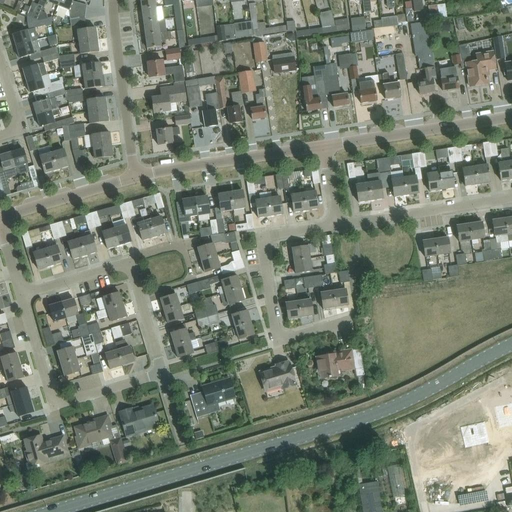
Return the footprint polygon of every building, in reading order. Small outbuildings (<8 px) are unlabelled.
[(39,0),(37,5),(32,18),(39,21),(42,12),(44,8),(47,1),(47,0),(39,0)] [(73,0),(60,0),(58,6),(69,10),(69,14),(70,20),(85,18),(84,12),(87,5),(73,2),(73,0)] [(160,0),(140,0),(142,10),(156,8),(155,1),(161,0),(160,0)] [(368,0),(362,0),(364,13),(370,12),(368,0)] [(423,11),(423,10),(421,0),(412,0),(414,12),(423,11)] [(22,14),(27,16),(32,18),(37,5),(33,3),(31,8),(25,5),(22,14)] [(253,36),(270,34),(269,28),(258,29),(256,13),(255,4),(249,5),(251,22),(253,36)] [(429,14),(429,20),(431,20),(447,17),(445,4),(428,6),(428,9),(429,14)] [(156,8),(142,10),(143,23),(157,21),(156,8)] [(397,17),(396,17),(397,23),(414,21),(412,8),(405,9),(406,15),(397,16),(397,17)] [(336,31),(335,25),(331,11),(319,14),(322,27),(323,33),(336,31)] [(32,18),(27,16),(27,24),(29,30),(35,28),(44,26),(43,20),(39,21),(32,18)] [(86,24),(85,18),(70,20),(71,26),(86,24)] [(157,21),(143,23),(145,35),(159,33),(166,32),(164,20),(157,21)] [(294,21),(286,21),(287,25),(288,31),(288,32),(295,31),(294,21)] [(233,25),(235,33),(235,39),(253,36),(251,22),(233,25)] [(414,24),(410,24),(415,56),(417,56),(417,57),(420,71),(425,71),(426,81),(417,82),(418,85),(419,95),(434,92),(432,80),(436,79),(436,77),(434,68),(431,52),(432,52),(430,40),(428,31),(426,22),(414,24)] [(287,25),(269,28),(270,34),(288,31),(287,25)] [(224,27),(217,27),(218,35),(218,41),(225,40),(224,27)] [(22,32),(12,35),(16,47),(31,42),(37,40),(38,40),(35,28),(29,30),(27,30),(22,32)] [(77,31),(78,42),(97,40),(95,28),(77,31)] [(297,37),(311,35),(310,29),(295,31),(296,37),(297,37)] [(352,32),(350,33),(351,42),(373,40),(372,30),(352,32)] [(145,35),(147,49),(161,47),(160,41),(171,39),(170,31),(166,32),(159,33),(145,35)] [(294,33),(286,34),(286,39),(290,42),(295,41),(294,33)] [(218,35),(200,38),(201,44),(213,42),(218,41),(218,35)] [(56,36),(47,38),(50,47),(57,44),(56,36)] [(501,36),(493,38),(496,59),(505,58),(501,36)] [(31,42),(16,47),(19,58),(29,56),(34,54),(40,52),(37,40),(31,42)] [(80,54),(89,53),(99,52),(97,40),(78,42),(80,54)] [(233,53),(231,42),(223,44),(225,54),(233,53)] [(267,62),(264,43),(253,44),(255,63),(267,62)] [(57,47),(41,52),(43,57),(58,53),(57,47)] [(458,47),(450,48),(452,56),(453,64),(461,63),(458,47)] [(180,49),(165,51),(167,61),(181,59),(180,49)] [(488,70),(495,69),(493,52),(476,55),(477,62),(466,63),(469,87),(488,84),(487,75),(488,73),(488,70)] [(58,53),(43,57),(44,63),(56,60),(60,59),(60,58),(59,57),(58,53)] [(272,56),(274,73),(295,70),(293,53),(272,56)] [(403,53),(397,54),(396,54),(400,81),(407,80),(403,53)] [(60,59),(60,63),(75,61),(74,54),(59,57),(60,58),(60,59)] [(352,59),(350,60),(345,61),(346,67),(348,67),(348,68),(349,68),(354,67),(353,61),(352,61),(352,59)] [(75,61),(60,63),(61,69),(74,67),(76,67),(76,66),(75,61)] [(173,83),(173,84),(184,82),(184,81),(185,81),(182,65),(163,68),(163,61),(147,63),(149,78),(173,75),(174,83),(173,83)] [(196,77),(193,61),(183,62),(186,78),(196,77)] [(47,74),(44,63),(23,69),(26,81),(47,74)] [(81,65),(77,66),(78,72),(82,71),(83,77),(83,78),(102,75),(100,63),(90,64),(81,65)] [(337,71),(336,63),(330,64),(327,65),(327,66),(327,71),(324,72),(327,95),(331,94),(333,108),(348,105),(347,94),(340,95),(337,71)] [(319,96),(327,95),(324,72),(327,71),(327,66),(321,67),(312,68),(315,85),(302,87),(306,112),(321,109),(319,96)] [(354,67),(349,68),(351,80),(353,93),(359,92),(360,92),(358,83),(358,79),(359,79),(357,67),(354,67)] [(454,67),(439,69),(440,76),(441,81),(443,91),(458,89),(457,79),(457,78),(456,71),(455,67),(454,67)] [(255,91),(252,71),(238,74),(241,93),(255,91)] [(34,97),(64,88),(62,83),(63,83),(63,77),(59,78),(60,81),(51,83),(48,74),(47,74),(26,81),(30,93),(33,92),(34,97)] [(378,83),(383,82),(385,100),(400,97),(398,84),(390,85),(388,74),(377,75),(378,83)] [(102,75),(83,78),(85,89),(93,88),(103,87),(102,75)] [(365,82),(358,83),(360,92),(359,92),(359,94),(361,103),(376,101),(375,91),(374,84),(378,83),(377,75),(373,76),(365,77),(365,82)] [(197,79),(185,81),(186,88),(190,108),(201,106),(198,86),(197,79)] [(174,87),(170,88),(160,89),(162,97),(152,98),(154,113),(170,111),(169,104),(186,101),(184,82),(173,84),(174,87)] [(65,92),(64,88),(34,97),(36,103),(33,104),(36,116),(51,111),(58,109),(57,104),(55,97),(65,95),(66,94),(65,92)] [(266,97),(265,89),(258,89),(259,94),(255,95),(257,108),(250,109),(252,120),(266,118),(262,97),(266,97)] [(216,91),(217,93),(219,103),(226,102),(224,90),(216,91)] [(227,108),(228,114),(229,124),(241,122),(239,107),(243,106),(241,92),(231,93),(233,107),(227,108)] [(208,111),(202,112),(205,128),(218,126),(215,110),(220,110),(219,103),(217,93),(205,95),(207,105),(208,111)] [(82,95),(68,97),(68,100),(69,106),(71,114),(74,114),(73,103),(83,102),(82,95)] [(86,101),(88,113),(107,110),(105,98),(86,101)] [(53,117),(60,114),(58,109),(51,111),(36,116),(40,127),(42,127),(42,128),(43,127),(55,123),(53,117)] [(108,122),(107,110),(88,113),(90,125),(108,122)] [(175,117),(177,126),(192,124),(190,115),(175,117)] [(72,117),(61,120),(56,122),(58,128),(74,123),(72,117)] [(84,125),(69,127),(70,133),(85,131),(84,125)] [(180,135),(179,128),(156,131),(158,145),(173,143),(172,136),(180,135)] [(110,133),(92,135),(94,147),(112,144),(110,133)] [(32,138),(32,136),(26,138),(29,147),(30,152),(36,150),(34,142),(37,141),(36,137),(32,138)] [(495,141),(489,142),(491,157),(497,156),(495,141)] [(485,158),(491,157),(489,142),(483,143),(484,149),(485,158)] [(112,144),(94,147),(96,159),(114,156),(112,144)] [(472,150),(471,145),(453,148),(456,162),(462,161),(460,151),(472,150)] [(456,162),(453,148),(435,151),(437,159),(448,157),(449,163),(455,162),(456,162)] [(500,149),(502,163),(498,163),(499,172),(498,172),(499,174),(501,181),(511,179),(511,176),(510,161),(508,148),(500,149)] [(34,187),(40,186),(34,166),(28,167),(26,159),(23,149),(11,153),(18,175),(29,172),(34,187)] [(51,153),(56,170),(68,167),(63,149),(51,153)] [(73,150),(74,155),(77,165),(83,163),(79,149),(73,150)] [(426,166),(424,152),(418,153),(420,167),(426,166)] [(0,163),(0,178),(5,196),(11,194),(6,179),(18,175),(11,153),(0,155),(0,158),(1,163),(0,163)] [(56,170),(51,153),(39,156),(45,174),(56,170)] [(414,168),(420,167),(418,153),(412,154),(414,168)] [(409,160),(408,155),(382,159),(384,173),(391,172),(390,164),(401,163),(401,161),(409,160)] [(384,173),(382,159),(376,160),(378,174),(384,173)] [(40,162),(34,164),(40,183),(46,181),(40,162)] [(355,178),(353,163),(347,164),(349,179),(355,178)] [(488,171),(487,171),(487,165),(474,167),(477,185),(489,183),(488,173),(489,173),(488,171)] [(477,185),(474,167),(462,169),(465,187),(477,185)] [(313,184),(314,184),(320,183),(317,169),(304,171),(305,177),(312,176),(313,184)] [(441,190),(454,188),(451,170),(439,172),(441,190)] [(429,192),(441,190),(439,172),(427,174),(429,192)] [(290,188),(288,173),(282,174),(284,189),(290,188)] [(278,190),(284,189),(282,174),(275,175),(278,190)] [(415,176),(403,178),(406,196),(418,194),(415,176)] [(394,197),(406,196),(403,178),(391,180),(392,186),(391,186),(391,188),(392,187),(394,197)] [(368,183),(370,201),(383,199),(380,181),(368,183)] [(356,185),(358,203),(370,201),(368,183),(356,185)] [(242,191),(230,193),(232,211),(245,209),(242,191)] [(302,193),(305,211),(318,209),(315,191),(302,193)] [(218,194),(221,212),(232,211),(230,193),(218,194)] [(305,211),(302,193),(291,195),(294,213),(305,211)] [(164,208),(160,194),(154,195),(158,209),(164,208)] [(195,198),(198,216),(209,214),(207,196),(195,198)] [(280,197),(267,199),(270,217),(282,215),(280,197)] [(183,202),(176,203),(179,223),(181,223),(190,222),(190,217),(197,216),(195,198),(182,200),(183,202)] [(144,205),(143,199),(125,204),(129,218),(135,216),(133,208),(144,205)] [(260,200),(255,201),(257,209),(258,218),(270,217),(267,199),(260,200)] [(123,220),(129,218),(125,204),(108,208),(109,212),(120,209),(123,220)] [(147,213),(154,211),(151,204),(145,206),(147,213)] [(109,212),(108,208),(91,214),(95,228),(101,226),(98,217),(109,213),(109,212)] [(89,230),(95,228),(91,214),(85,215),(89,230)] [(254,229),(252,215),(252,214),(245,215),(247,223),(235,225),(236,232),(254,229)] [(70,219),(72,228),(82,226),(80,217),(70,219)] [(161,217),(149,220),(154,237),(166,234),(161,217)] [(507,235),(505,218),(492,220),(494,237),(495,237),(496,243),(508,241),(507,235)] [(216,220),(219,235),(225,234),(222,219),(216,220)] [(56,224),(60,238),(66,236),(63,226),(71,223),(70,220),(56,224)] [(154,237),(149,220),(137,224),(142,241),(154,237)] [(219,235),(216,220),(210,221),(212,236),(219,235)] [(482,222),(469,224),(472,240),(484,238),(482,222)] [(54,240),(60,238),(56,224),(39,229),(40,233),(51,230),(54,240)] [(469,224),(456,226),(459,242),(472,240),(469,224)] [(114,229),(120,246),(131,242),(126,225),(114,229)] [(40,233),(39,229),(22,234),(26,248),(32,246),(29,238),(40,234),(40,233)] [(102,233),(104,240),(107,249),(120,246),(114,229),(102,233)] [(86,237),(80,239),(85,256),(96,253),(91,236),(90,231),(85,232),(86,237)] [(234,232),(225,235),(224,235),(226,244),(236,241),(234,232)] [(447,237),(435,239),(438,256),(450,254),(447,237)] [(73,260),(85,256),(80,239),(68,243),(73,260)] [(438,256),(435,239),(422,241),(425,258),(438,256)] [(484,263),(493,261),(491,250),(490,240),(483,241),(484,251),(482,251),(482,252),(474,253),(476,263),(484,261),(484,263)] [(213,244),(197,248),(201,261),(217,256),(213,244)] [(326,256),(333,255),(331,244),(322,245),(324,256),(326,256)] [(50,267),(62,263),(60,257),(61,257),(61,256),(60,256),(57,246),(45,249),(50,267)] [(310,259),(308,246),(291,249),(293,261),(310,259)] [(45,249),(33,253),(38,270),(50,267),(45,249)] [(502,260),(502,259),(501,249),(491,250),(493,261),(502,260)] [(455,255),(457,265),(457,267),(467,265),(465,254),(455,255)] [(326,256),(327,265),(324,265),(325,275),(336,273),(334,264),(333,255),(326,256)] [(201,261),(204,273),(220,268),(217,256),(201,261)] [(228,265),(222,267),(224,274),(244,268),(242,259),(231,262),(228,265)] [(295,274),(312,271),(310,259),(293,261),(295,274)] [(457,265),(448,267),(450,278),(459,276),(457,267),(457,265)] [(433,280),(441,279),(440,273),(432,274),(431,269),(422,271),(423,282),(433,280)] [(348,271),(338,272),(340,283),(349,282),(348,271)] [(323,286),(321,275),(312,277),(314,288),(323,286)] [(223,286),(218,288),(220,295),(241,288),(237,276),(221,281),(223,286)] [(305,289),(314,288),(312,277),(303,278),(305,289)] [(197,282),(200,291),(204,290),(207,289),(210,288),(208,279),(197,282)] [(295,279),(293,280),(284,281),(285,290),(296,289),(295,279)] [(197,282),(186,286),(189,295),(200,291),(197,282)] [(241,288),(220,295),(222,301),(227,299),(229,305),(245,300),(241,288)] [(333,291),(335,308),(348,306),(345,289),(333,291)] [(335,308),(333,291),(320,293),(323,310),(335,308)] [(100,311),(107,309),(107,310),(123,305),(119,293),(103,297),(96,300),(100,311)] [(211,302),(220,300),(218,293),(210,295),(211,302)] [(179,307),(176,294),(160,299),(163,312),(179,307)] [(84,296),(79,298),(81,307),(87,305),(92,304),(89,295),(84,296)] [(73,299),(61,302),(66,318),(78,315),(73,299)] [(313,316),(311,300),(298,301),(300,318),(313,316)] [(300,318),(298,301),(285,303),(288,320),(300,318)] [(66,318),(61,302),(49,306),(54,322),(66,318)] [(127,317),(123,305),(107,310),(107,309),(96,312),(98,319),(109,316),(111,322),(127,317)] [(208,317),(218,314),(216,305),(205,308),(208,317)] [(179,307),(163,312),(167,323),(183,319),(179,307)] [(205,308),(194,311),(197,320),(208,317),(205,308)] [(235,328),(251,323),(248,311),(231,315),(235,328)] [(208,317),(210,326),(221,323),(218,314),(208,317)] [(208,317),(197,320),(200,329),(210,326),(208,317)] [(88,326),(90,335),(92,334),(93,336),(101,333),(98,323),(88,326)] [(128,323),(119,326),(123,337),(132,334),(128,323)] [(239,340),(255,335),(251,323),(235,328),(239,340)] [(81,338),(82,337),(90,335),(88,326),(87,324),(78,327),(81,338)] [(186,329),(170,334),(174,347),(190,342),(190,341),(196,339),(194,332),(188,334),(186,329)] [(10,331),(0,333),(0,336),(2,342),(4,351),(5,351),(15,348),(12,339),(10,331)] [(61,332),(52,335),(53,340),(55,346),(64,343),(62,338),(61,332)] [(101,333),(93,336),(95,343),(95,345),(104,342),(101,333)] [(90,335),(82,337),(85,347),(95,343),(93,336),(92,334),(90,335)] [(115,343),(117,350),(122,366),(134,363),(129,347),(127,347),(125,341),(123,340),(115,343)] [(215,343),(218,352),(228,348),(226,340),(215,343)] [(190,342),(174,347),(177,358),(193,353),(190,342)] [(207,355),(218,352),(215,343),(204,346),(207,355)] [(73,347),(57,352),(60,364),(76,360),(73,347)] [(103,349),(97,350),(100,361),(106,360),(103,349)] [(117,350),(105,354),(110,370),(122,366),(117,350)] [(327,356),(316,358),(318,367),(320,379),(341,376),(340,371),(354,369),(351,351),(351,350),(333,353),(333,355),(334,357),(328,358),(327,356)] [(17,353),(1,358),(4,370),(20,365),(17,353)] [(76,360),(60,364),(64,376),(80,372),(76,360)] [(260,372),(265,391),(282,386),(283,388),(295,384),(292,374),(289,364),(288,364),(288,362),(276,365),(277,368),(271,370),(271,369),(261,372),(260,372)] [(103,372),(100,363),(89,366),(92,375),(103,372)] [(20,365),(4,370),(8,382),(24,378),(20,365)] [(204,387),(205,391),(190,396),(196,418),(220,411),(218,404),(234,399),(228,380),(204,387)] [(466,383),(466,408),(476,408),(475,383),(466,383)] [(31,400),(27,388),(11,392),(14,404),(31,400)] [(311,397),(307,403),(313,407),(317,401),(311,397)] [(34,412),(31,400),(9,406),(11,413),(16,411),(18,417),(34,412)] [(511,402),(495,406),(500,429),(511,426),(511,402)] [(153,407),(139,411),(138,407),(132,409),(119,413),(127,438),(145,432),(144,429),(158,425),(153,407)] [(108,416),(94,420),(87,422),(88,424),(75,428),(77,436),(76,437),(79,448),(96,443),(95,442),(100,440),(101,446),(110,443),(117,465),(128,462),(124,447),(122,441),(118,426),(111,428),(108,416)] [(201,431),(194,433),(196,440),(203,438),(201,431)] [(63,437),(49,441),(43,443),(41,436),(25,440),(28,452),(26,452),(29,463),(26,464),(28,470),(39,467),(39,464),(48,461),(47,458),(67,452),(63,437)] [(403,500),(413,497),(409,486),(406,486),(403,476),(397,478),(403,500)] [(382,511),(377,481),(358,484),(362,511),(382,511)] [(7,485),(5,492),(10,494),(13,487),(7,485)]
